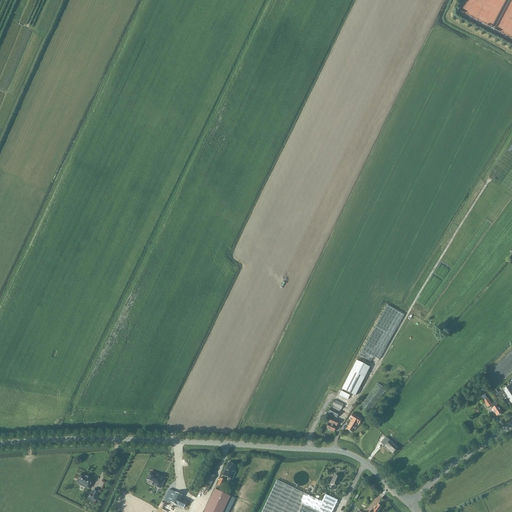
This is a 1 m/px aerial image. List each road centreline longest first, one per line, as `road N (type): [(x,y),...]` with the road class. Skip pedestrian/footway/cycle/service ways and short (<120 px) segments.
road 1 (unclassified): [(0,442),(107,438),(334,450),(366,463),(409,504)]
road 2 (tertiary): [(409,504),(449,466),(511,426)]
